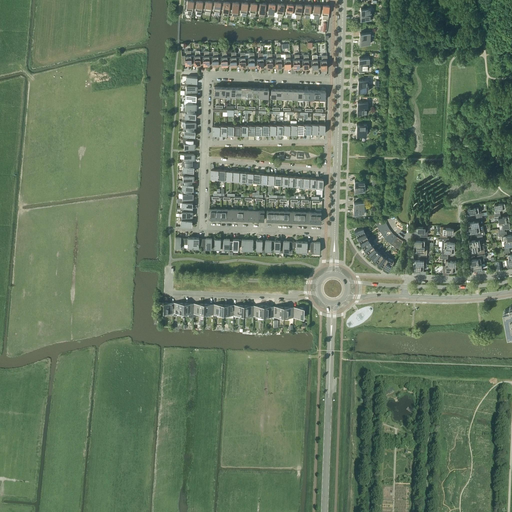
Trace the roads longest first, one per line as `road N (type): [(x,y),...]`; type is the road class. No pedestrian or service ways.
road 1 (residential): [(309,282),(168,280),(171,292),(291,296)]
road 2 (secondary): [(324,511),(331,334)]
road 3 (residential): [(203,144),(338,142)]
road 4 (residential): [(337,171),(203,160)]
road 5 (residential): [(340,80),(206,73)]
road 6 (residential): [(334,231),(201,228)]
